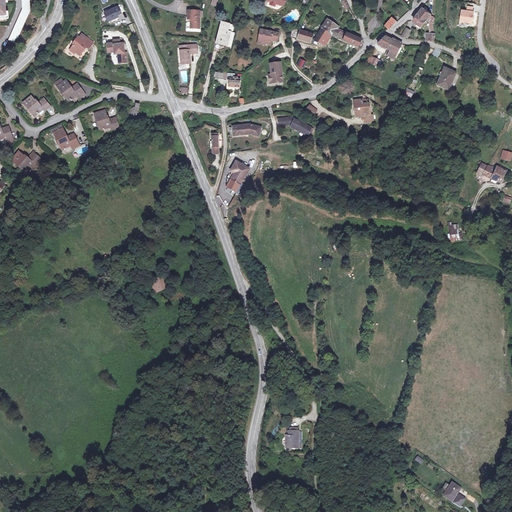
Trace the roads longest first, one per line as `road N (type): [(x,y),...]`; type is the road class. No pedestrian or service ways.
road 1 (secondary): [(208,193),(262,349),(265,384),(250,455),(257,511)]
road 2 (track): [(324,511),(315,492),(311,378),(240,281)]
road 3 (residential): [(0,96),(33,130),(117,92),(171,100)]
road 4 (track): [(511,362),(504,273),(469,238),(477,198)]
road 5 (unclassified): [(223,111),(313,93),(369,44)]
road 6 (residential): [(390,32),(486,65),(511,86)]
